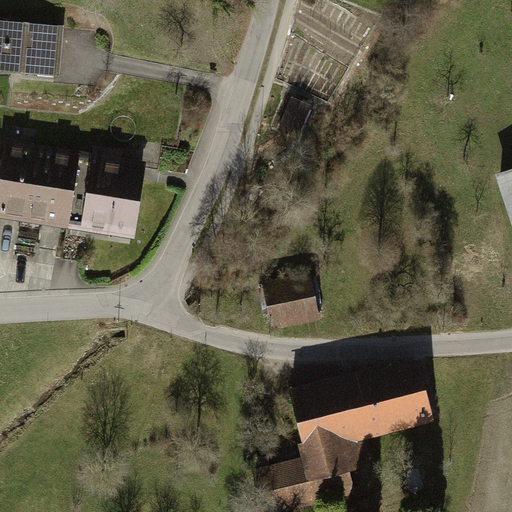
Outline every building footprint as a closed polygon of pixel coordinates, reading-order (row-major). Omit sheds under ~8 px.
[(61,28),(0,22),(0,74),(56,80),(61,28)] [(309,107),(291,99),(277,131),(296,138),(309,107)] [(0,217),(64,228),(76,154),(0,141),(0,217)] [(89,156),(76,154),(64,228),(130,239),(144,157),(90,148),(89,156)] [(511,171),(500,175),(511,210),(511,171)] [(262,286),(269,329),(319,320),(311,277),(262,286)] [(435,425),(420,358),(284,388),(300,459),(250,470),(259,511),(280,511),(352,496),(346,473),(369,467),(363,442),(435,425)] [(415,469),(403,472),(409,492),(421,489),(415,469)]
